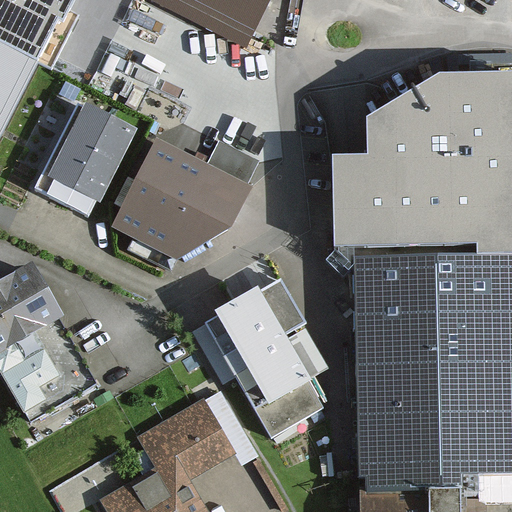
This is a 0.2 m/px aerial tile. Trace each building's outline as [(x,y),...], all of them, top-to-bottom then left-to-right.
[(0,0),(0,44),(33,62),(57,14),(62,16),(69,0),(0,0)] [(153,0),(255,50),(279,0),(153,0)] [(33,62),(0,44),(0,138),(38,64),(33,62)] [(338,250),(356,267),(511,261),(511,81),(440,84),(370,128),(371,166),(334,167),(338,250)] [(139,133),(88,108),(46,193),(98,218),(139,133)] [(265,197),(166,149),(125,232),(189,264),(245,237),(265,197)] [(511,261),(356,267),(364,500),(467,496),(467,482),(511,480),(511,261)] [(47,276),(0,301),(0,358),(34,423),(105,385),(47,276)] [(271,300),(214,331),(276,445),(333,414),(271,300)] [(164,472),(109,504),(113,511),(209,511),(193,483),(237,458),(206,405),(145,440),(164,472)] [(478,511),(477,496),(467,496),(364,500),(364,511),(478,511)]
